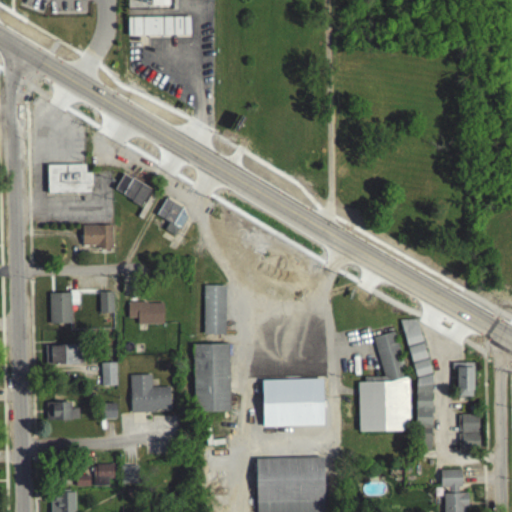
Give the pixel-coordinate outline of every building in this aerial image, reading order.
[(126,22),(126,40),(188,39),(188,21),(126,22)] [(46,169),(47,198),(90,197),(89,177),(84,177),(84,168),(46,169)] [(150,194),(122,178),(112,195),(141,211),(150,194)] [(167,226),(163,235),(175,240),(187,215),(163,203),(155,220),(167,226)] [(81,252),(111,251),(111,229),(81,230),(81,252)] [(224,290),(202,290),(202,339),(223,339),(224,290)] [(112,296),(97,297),(98,318),(112,317),(112,296)] [(48,298),(49,328),(70,328),(70,309),(75,308),(75,298),(48,298)] [(136,328),(162,328),(162,307),(126,307),(126,323),(136,322),(136,328)] [(376,339),(377,383),(356,383),(357,436),(404,435),(402,338),(376,339)] [(193,416),(228,416),(227,348),(191,349),(193,416)] [(49,369),(78,368),(77,349),(49,350),(49,369)] [(115,390),(115,367),(99,367),(100,390),(115,390)] [(472,402),(472,367),(455,367),(455,401),(472,402)] [(150,379),(128,380),(129,417),(170,416),(169,391),(150,392),(150,379)] [(262,432),(321,431),(320,383),(261,384),(262,432)] [(69,407),(44,407),(45,425),(77,424),(77,412),(70,412),(69,407)] [(115,423),(115,407),(101,408),(102,423),(115,423)] [(456,419),(457,437),(461,437),(461,453),(478,453),(477,419),(456,419)] [(254,463),(254,511),(323,511),(322,462),(254,463)] [(91,491),(110,491),(110,469),(91,469),(91,491)] [(136,473),(125,474),(125,471),(120,471),(120,487),(136,487),(136,473)] [(439,474),(439,494),(460,494),(459,474),(439,474)] [(88,491),(89,480),(74,480),(74,491),(88,491)] [(50,511),(73,511),(73,497),(50,497),(50,511)] [(467,511),(467,497),(442,498),(442,511),(467,511)]
